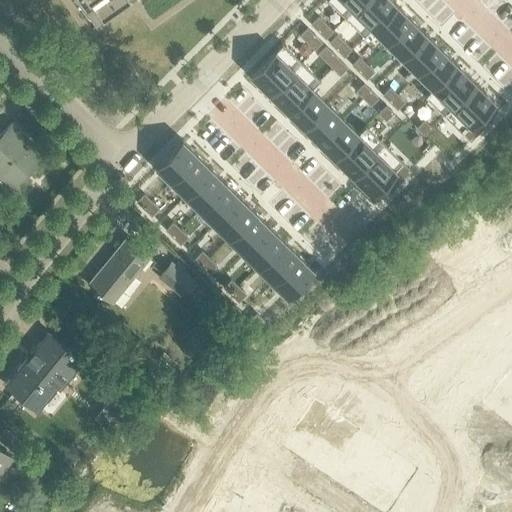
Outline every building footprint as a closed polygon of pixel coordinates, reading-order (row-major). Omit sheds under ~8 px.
[(86,0),(92,7),(86,12),(96,26),(102,22),(131,2),(129,0),(86,0)] [(328,0),(345,17),(361,0),(328,0)] [(392,0),(361,0),(345,17),(364,35),(372,28),(396,3),(392,0)] [(396,3),(372,28),(387,43),(411,18),(396,3)] [(318,15),(311,23),(318,30),(325,22),(318,15)] [(411,18),(387,43),(402,58),(426,33),(411,18)] [(325,22),(318,30),(325,37),(332,29),(325,22)] [(307,27),(300,34),(307,41),(314,34),(307,27)] [(426,33),(402,58),(417,72),(441,48),(426,33)] [(314,34),(307,41),(314,48),(321,41),(314,34)] [(337,34),(329,41),(336,48),(344,41),(337,34)] [(344,41),(336,48),(344,55),(351,48),(344,41)] [(282,42),(250,75),(269,93),(301,61),(282,42)] [(325,45),(318,52),(325,59),(332,52),(325,45)] [(441,48),(417,72),(432,87),(456,62),(441,48)] [(332,52),(325,59),(332,66),(340,59),(332,52)] [(359,56),(352,63),(359,70),(366,63),(359,56)] [(340,59),(332,66),(340,73),(347,66),(340,59)] [(301,61),(269,93),(288,112),(313,87),(320,80),(301,61)] [(432,87),(424,95),(443,114),(475,81),(456,62),(432,87)] [(366,63),(359,70),(366,77),(373,70),(366,63)] [(475,81),(443,114),(462,133),(463,132),(484,110),(494,100),(475,81)] [(363,82),(356,89),(363,97),(370,89),(363,82)] [(390,86),(383,93),(390,100),(397,93),(390,86)] [(313,87),(288,112),(303,127),(328,102),(313,87)] [(370,89),(363,97),(370,104),(378,96),(370,89)] [(397,93),(390,100),(397,108),(404,100),(397,93)] [(328,102),(303,127),(318,142),(343,117),(328,102)] [(385,104),(378,112),(385,119),(393,111),(385,104)] [(484,110),(463,132),(470,139),(491,118),(484,110)] [(343,117),(318,142),(333,156),(358,132),(343,117)] [(12,122),(0,134),(0,181),(9,190),(23,175),(22,174),(43,153),(12,122)] [(358,132),(333,156),(352,175),(384,143),(365,124),(358,131),(358,132)] [(417,126),(410,134),(417,141),(424,133),(417,126)] [(181,138),(155,166),(170,180),(196,153),(181,138)] [(384,143),(352,175),(371,194),(381,184),(403,162),(403,161),(384,143)] [(196,153),(170,180),(184,195),(211,167),(196,153)] [(403,162),(381,184),(389,191),(410,169),(403,162)] [(505,162),(497,173),(504,178),(511,166),(505,162)] [(211,167),(184,195),(199,209),(226,182),(211,167)] [(497,173),(489,185),(496,189),(504,178),(497,173)] [(226,182),(199,209),(214,223),(240,196),(226,182)] [(477,182),(469,194),(476,199),(483,187),(477,182)] [(144,193),(137,200),(144,207),(151,200),(144,193)] [(469,194),(461,206),(468,210),(476,199),(469,194)] [(240,196),(214,223),(228,238),(255,211),(240,196)] [(151,200),(144,207),(151,214),(158,207),(151,200)] [(440,207),(432,219),(439,223),(447,212),(440,207)] [(511,207),(502,219),(511,227),(511,207)] [(255,211),(228,238),(243,252),(270,225),(255,211)] [(432,219),(424,231),(431,235),(439,223),(432,219)] [(511,227),(502,219),(490,233),(511,251),(511,227)] [(173,221),(166,229),(173,236),(180,228),(173,221)] [(270,225),(243,252),(257,267),(284,240),(270,225)] [(415,226),(407,237),(413,242),(421,230),(415,226)] [(180,228),(173,236),(180,243),(187,235),(180,228)] [(101,292),(112,301),(150,256),(126,236),(88,281),(96,288),(95,290),(99,294),(101,292)] [(407,237),(399,249),(405,253),(413,242),(407,237)] [(284,240),(257,267),(272,281),(299,254),(284,240)] [(448,242),(434,258),(466,287),(481,270),(448,242)] [(387,248),(379,259),(385,264),(393,252),(387,248)] [(202,250),(195,257),(202,264),(209,257),(202,250)] [(299,254),(272,281),(287,296),(314,269),(299,254)] [(209,257),(202,264),(209,271),(216,264),(209,257)] [(434,258),(420,275),(452,303),(466,287),(434,258)] [(379,259),(371,271),(378,275),(385,264),(379,259)] [(159,274),(181,292),(191,278),(170,261),(159,274)] [(353,274),(346,285),(352,290),(360,278),(353,274)] [(420,275),(405,291),(438,319),(452,303),(420,275)] [(231,279),(224,286),(231,293),(238,286),(231,279)] [(346,285),(338,297),(344,301),(352,290),(346,285)] [(238,286),(231,293),(238,300),(245,293),(238,286)] [(405,291),(391,307),(424,336),(438,319),(405,291)] [(391,307),(377,324),(410,352),(424,336),(391,307)] [(256,312),(249,320),(256,327),(263,320),(256,312)] [(377,324),(367,335),(400,363),(410,352),(377,324)] [(57,385),(60,388),(82,361),(72,352),(73,351),(69,348),(68,349),(48,333),(7,383),(38,408),(57,385)] [(195,416),(202,404),(181,391),(174,403),(195,416)] [(115,413),(100,400),(88,415),(103,427),(115,413)] [(321,410),(289,447),(311,466),(341,430),(331,421),(332,419),(321,410)] [(341,430),(311,466),(332,485),(363,449),(352,440),(354,438),(343,429),(341,430)] [(363,449),(332,485),(354,503),(385,468),(374,459),(376,457),(365,447),(363,449)] [(0,470),(10,458),(0,449),(0,470)] [(385,468),(354,503),(364,511),(384,511),(407,487),(396,478),(397,476),(386,466),(385,468)] [(287,470),(283,477),(294,485),(299,478),(287,470)] [(230,477),(216,501),(233,511),(259,511),(266,502),(267,500),(255,493),(230,477)] [(299,478),(294,485),(306,493),(311,486),(299,478)] [(262,481),(255,493),(267,500),(266,502),(276,508),(284,495),(262,481)] [(136,484),(131,491),(143,499),(147,492),(136,484)] [(108,511),(89,499),(80,511),(108,511)] [(214,499),(206,511),(233,511),(216,501),(214,499)] [(335,503),(330,509),(334,511),(345,511),(346,510),(335,503)]
